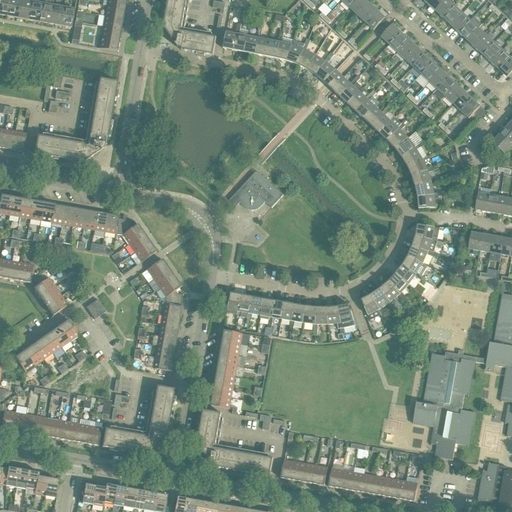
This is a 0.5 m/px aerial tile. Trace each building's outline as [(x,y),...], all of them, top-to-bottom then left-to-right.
[(0,0),(0,15),(7,17),(9,0),(0,0)] [(17,20),(21,0),(19,0),(9,0),(7,17),(17,19),(17,20)] [(28,21),(31,2),(21,0),(17,20),(18,20),(18,19),(28,21)] [(39,23),(43,1),(38,0),(31,0),(31,2),(28,21),(38,22),(38,23),(39,23)] [(124,9),(126,0),(107,0),(106,6),(124,9)] [(182,29),(187,0),(168,0),(164,26),(166,26),(165,30),(178,48),(182,49),(181,51),(213,56),(216,38),(177,31),(177,28),(182,29)] [(350,9),(357,0),(343,0),(342,1),(350,9)] [(358,16),(369,4),(364,0),(357,0),(350,9),(358,16)] [(435,12),(446,0),(431,0),(427,4),(435,12)] [(443,19),(455,7),(447,0),(446,0),(435,12),(443,19)] [(49,24),(53,6),(53,3),(43,1),(39,23),(40,23),(49,24)] [(223,14),(225,4),(224,4),(220,3),(214,2),(213,9),(221,10),(220,14),(223,14)] [(365,23),(377,11),(369,4),(358,16),(365,23)] [(60,27),(63,8),(53,6),(49,24),(59,26),(59,27),(60,27)] [(123,20),(124,9),(106,6),(104,17),(123,20)] [(451,26),(463,14),(455,7),(443,19),(451,26)] [(71,28),(74,10),(63,8),(60,27),(61,27),(61,26),(71,28)] [(374,31),(385,19),(377,11),(365,23),(374,31)] [(460,34),(471,22),(463,14),(451,26),(460,34)] [(121,30),(123,20),(104,17),(103,27),(121,30)] [(467,41),(479,29),(471,22),(460,34),(467,41)] [(389,45),(400,33),(392,26),(381,38),(389,45)] [(119,41),(121,30),(103,27),(101,38),(119,41)] [(245,54),(248,37),(239,35),(240,30),(236,29),(235,35),(237,35),(234,52),(245,54)] [(475,48),(487,36),(479,29),(467,41),(475,48)] [(237,35),(235,35),(226,33),(223,49),(234,52),(237,35)] [(266,58),(269,41),(260,39),(261,34),(257,33),(256,39),(258,39),(255,56),(266,58)] [(397,53),(408,41),(400,33),(389,45),(397,53)] [(483,56),(495,44),(487,36),(475,48),(483,56)] [(255,56),(258,39),(256,39),(248,37),(245,54),(255,56)] [(286,62),(287,62),(294,41),(283,38),(279,37),(278,43),(280,43),(277,60),(286,62)] [(117,52),(119,41),(101,38),(99,49),(117,52)] [(280,43),(278,43),(269,41),(266,58),(277,60),(280,43)] [(294,64),(298,66),(304,51),(302,50),(304,45),(294,41),(287,62),(294,64)] [(405,60),(416,48),(408,41),(397,53),(405,60)] [(491,63),(502,51),(495,44),(483,56),(491,63)] [(307,71),(315,56),(306,51),(308,47),(304,45),(302,50),(304,51),(298,66),(302,68),(307,71)] [(413,68),(424,55),(416,48),(405,60),(413,68)] [(499,70),(510,58),(502,51),(491,63),(499,70)] [(421,75),(432,63),(424,55),(413,68),(421,75)] [(316,77),(326,63),(324,62),(315,56),(307,71),(309,72),(316,77)] [(328,87),(340,75),(336,72),(328,65),(331,60),(328,58),(324,62),(326,63),(316,77),(325,84),(328,87)] [(507,78),(511,73),(511,59),(510,58),(499,70),(507,78)] [(429,82),(440,70),(432,63),(421,75),(429,82)] [(437,90),(448,78),(440,70),(429,82),(437,90)] [(352,86),(350,84),(341,76),(340,75),(328,87),(329,88),(340,98),(352,86)] [(52,88),(60,89),(62,78),(54,76),(52,88)] [(445,97),(456,85),(448,78),(437,90),(445,97)] [(85,162),(99,152),(104,149),(104,145),(106,145),(117,83),(99,80),(87,147),(84,147),(84,145),(37,136),(34,155),(81,163),(81,161),(85,162)] [(348,105),(363,89),(357,83),(354,81),(350,84),(352,86),(340,98),(348,105)] [(453,105),(465,93),(456,85),(445,97),(453,105)] [(356,113),(367,100),(366,99),(370,95),(363,89),(348,105),(356,113)] [(67,98),(71,98),(71,94),(56,92),(55,99),(66,101),(67,98)] [(461,112),(472,100),(465,93),(453,105),(461,112)] [(364,120),(375,108),(376,108),(379,104),(373,98),(370,95),(366,99),(367,100),(356,113),(364,120)] [(469,120),(480,107),(472,100),(461,112),(469,120)] [(56,114),(56,112),(58,103),(50,102),(48,113),(56,114)] [(372,128),(383,115),(382,114),(376,108),(375,108),(364,120),(372,128)] [(391,123),(391,122),(385,117),(388,113),(385,110),(382,114),(383,115),(372,128),(380,135),(391,123)] [(388,142),(399,130),(398,129),(401,125),(395,118),(391,122),(391,123),(380,135),(388,142)] [(396,150),(408,139),(401,131),(404,127),(401,125),(398,129),(399,130),(388,142),(396,150)] [(511,131),(507,127),(500,135),(511,146),(511,131)] [(12,151),(15,133),(4,131),(1,149),(12,151)] [(23,153),(26,135),(15,133),(12,151),(23,153)] [(511,146),(500,135),(492,144),(504,155),(511,146)] [(402,159),(416,149),(415,148),(408,139),(396,150),(402,159)] [(422,160),(417,151),(421,148),(419,145),(415,148),(416,149),(402,159),(408,168),(422,160)] [(428,172),(427,170),(422,160),(408,168),(411,176),(412,178),(428,172)] [(432,184),(428,173),(433,172),(432,168),(427,170),(428,172),(412,178),(414,184),(415,188),(432,184)] [(283,196),(276,189),(257,172),(230,201),(236,207),(240,204),(245,208),(248,210),(250,211),(253,211),(256,211),(258,210),(260,208),(265,203),(272,209),(283,196)] [(434,194),(432,184),(415,188),(417,193),(418,199),(434,196),(434,194)] [(435,209),(434,198),(440,197),(439,193),(434,194),(434,196),(418,199),(418,201),(419,210),(435,209)] [(487,213),(490,196),(478,194),(476,211),(487,213)] [(0,214),(8,216),(12,198),(0,196),(0,197),(0,214)] [(497,215),(500,198),(490,196),(487,213),(497,215)] [(19,218),(22,200),(12,198),(8,216),(19,218)] [(508,217),(511,200),(500,198),(497,215),(508,217)] [(30,220),(33,202),(22,200),(19,218),(30,220)] [(40,222),(43,203),(33,202),(30,220),(40,222)] [(51,224),(54,205),(43,203),(40,222),(51,224)] [(62,226),(65,207),(54,205),(51,224),(62,226)] [(72,228),(76,209),(65,207),(62,226),(72,228)] [(83,230),(86,211),(76,209),(72,228),(83,230)] [(93,231),(97,213),(86,211),(83,230),(93,231)] [(104,233),(108,215),(97,213),(93,231),(104,233)] [(115,237),(118,219),(119,217),(108,215),(104,233),(115,235),(114,237),(115,237)] [(144,234),(137,225),(131,229),(129,226),(130,221),(118,219),(115,237),(116,238),(116,235),(122,236),(128,245),(144,234)] [(438,241),(440,229),(418,226),(416,237),(432,241),(432,239),(438,241)] [(134,254),(150,243),(144,234),(128,245),(134,254)] [(479,252),(482,235),(472,234),(469,250),(479,252)] [(490,254),(493,237),(482,235),(479,252),(490,254)] [(434,253),(437,243),(438,241),(432,239),(432,241),(416,237),(413,246),(412,247),(428,253),(429,251),(434,253)] [(501,256),(504,239),(493,237),(490,254),(501,256)] [(511,258),(511,255),(511,240),(504,239),(501,256),(511,258)] [(156,253),(150,243),(134,254),(141,263),(156,253)] [(432,257),(434,253),(429,251),(428,253),(412,247),(409,254),(408,257),(423,265),(427,255),(432,257)] [(423,265),(408,257),(405,262),(402,266),(416,276),(418,274),(423,265)] [(0,279),(8,280),(11,262),(0,260),(0,279)] [(168,269),(161,260),(146,271),(153,280),(168,269)] [(19,282),(22,264),(11,262),(8,280),(19,282)] [(31,278),(33,266),(22,264),(19,282),(30,284),(31,286),(37,282),(35,279),(31,278)] [(416,276),(402,266),(400,269),(396,275),(409,286),(415,277),(420,280),(422,277),(418,274),(416,276)] [(159,289),(174,279),(168,269),(153,280),(159,289)] [(409,286),(396,275),(395,276),(388,283),(400,295),(401,294),(409,286)] [(40,299),(55,288),(48,279),(39,285),(37,282),(31,286),(40,299)] [(180,307),(182,295),(177,294),(175,291),(181,287),(174,279),(159,289),(165,298),(164,303),(162,303),(162,304),(180,307)] [(400,295),(388,283),(380,290),(390,303),(398,296),(402,300),(405,298),(401,294),(400,295)] [(61,297),(55,288),(40,299),(46,307),(61,297)] [(390,303),(380,290),(371,296),(380,310),(381,309),(390,303)] [(239,313),(242,296),(231,294),(227,314),(237,315),(236,318),(240,318),(241,313),(239,313)] [(461,411),(464,395),(468,396),(468,397),(468,396),(469,396),(474,363),(486,365),(485,371),(484,370),(484,371),(495,373),(495,372),(494,372),(495,367),(507,369),(501,401),(501,402),(501,403),(502,402),(511,403),(511,407),(509,407),(509,406),(507,415),(506,415),(506,416),(507,416),(505,425),(506,425),(506,424),(510,425),(507,438),(508,438),(508,437),(511,437),(511,296),(503,295),(504,294),(503,294),(503,295),(502,295),(503,296),(494,345),(490,344),(487,360),(463,356),(463,352),(459,351),(458,355),(446,353),(445,357),(433,355),(433,354),(432,355),(432,356),(424,405),(423,405),(417,404),(417,403),(413,425),(435,428),(433,436),(432,436),(432,437),(433,437),(431,446),(432,446),(432,445),(438,446),(435,459),(436,460),(436,459),(453,462),(456,445),(467,447),(467,448),(468,448),(468,447),(474,414),(474,413),(473,412),(473,413),(461,411)] [(250,314),(253,298),(242,296),(239,313),(241,313),(248,314),(247,319),(251,320),(252,315),(250,314)] [(380,310),(371,296),(361,301),(370,321),(381,316),(384,314),(381,309),(380,310)] [(68,306),(61,297),(46,307),(52,317),(68,306)] [(260,316),(263,300),(253,298),(250,314),(252,315),(260,316)] [(106,312),(97,300),(86,308),(94,320),(106,312)] [(271,318),(274,302),(263,300),(260,316),(260,319),(269,321),(268,323),(272,324),(273,319),(271,318)] [(282,320),(285,304),(274,302),(271,318),(273,319),(282,320)] [(180,318),(182,307),(180,307),(162,304),(161,305),(164,305),(162,315),(180,318)] [(292,322),(295,305),(285,304),(282,320),(290,322),(290,327),(294,327),(294,322),(292,322)] [(303,324),(306,307),(295,305),(292,322),(294,322),(303,324)] [(355,326),(349,305),(338,307),(341,324),(343,324),(344,329),(355,326)] [(316,325),(317,309),(306,307),(303,324),(314,325),(313,330),(317,331),(318,325),(316,325)] [(341,324),(338,307),(328,309),(328,325),(337,324),(338,330),(344,329),(343,324),(341,324)] [(328,325),(328,309),(317,309),(316,325),(318,325),(328,325)] [(178,329),(180,318),(162,315),(160,326),(178,329)] [(79,336),(71,324),(68,320),(59,327),(69,342),(79,336)] [(177,340),(178,329),(160,326),(158,337),(177,340)] [(69,342),(59,327),(50,333),(61,348),(69,342)] [(241,346),(243,335),(224,331),(222,343),(241,346)] [(61,348),(50,333),(41,339),(52,354),(61,348)] [(175,350),(177,340),(158,337),(156,347),(175,350)] [(52,354),(41,339),(33,346),(43,361),(52,354)] [(239,356),(241,346),(222,343),(221,353),(239,356)] [(43,361),(33,346),(24,352),(34,367),(43,361)] [(173,361),(175,350),(156,347),(155,358),(173,361)] [(34,367),(24,352),(14,358),(25,373),(34,367)] [(237,367),(239,356),(221,353),(219,364),(237,367)] [(171,372),(173,361),(155,358),(153,369),(171,372)] [(235,378),(237,367),(219,364),(217,374),(235,378)] [(233,388),(235,378),(217,374),(215,385),(233,388)] [(231,399),(233,388),(215,385),(213,396),(231,399)] [(166,437),(172,406),(174,390),(156,387),(147,438),(144,438),(144,436),(105,429),(101,448),(141,455),(141,453),(145,454),(164,440),(164,437),(166,437)] [(120,403),(128,404),(129,398),(115,395),(113,406),(119,407),(120,403)] [(229,410),(231,399),(213,396),(211,407),(229,410)] [(216,446),(221,419),(221,414),(203,411),(198,443),(199,443),(199,447),(212,465),(215,466),(215,468),(270,477),(273,459),(214,449),(214,446),(216,446)] [(12,432),(15,414),(4,412),(0,430),(12,432)] [(22,434),(25,415),(15,414),(12,432),(22,434)] [(33,436),(36,417),(25,415),(22,434),(33,436)] [(269,432),(271,418),(261,416),(260,422),(264,422),(262,431),(269,432)] [(43,437),(47,419),(36,417),(33,436),(43,437)] [(54,439),(58,421),(47,419),(43,437),(54,439)] [(65,441),(68,423),(58,421),(54,439),(65,441)] [(76,443),(79,425),(68,423),(65,441),(76,443)] [(86,445),(90,427),(79,425),(76,443),(86,445)] [(98,447),(101,429),(90,427),(86,445),(98,447)] [(292,481),(295,463),(284,461),(281,479),(292,481)] [(303,483),(306,465),(295,463),(292,481),(303,483)] [(511,511),(511,473),(505,472),(506,467),(490,464),(490,463),(489,463),(488,473),(484,472),(484,471),(481,485),(483,485),(482,493),(480,492),(480,493),(482,493),(480,501),(478,501),(478,502),(479,502),(491,504),(489,511),(511,511)] [(313,485),(317,467),(306,465),(303,483),(313,485)] [(325,487),(328,469),(317,467),(313,485),(325,487)] [(5,486),(9,468),(8,468),(8,469),(0,468),(0,487),(3,486),(5,486)] [(15,488),(18,470),(9,468),(5,486),(15,488)] [(340,490),(343,471),(332,469),(328,488),(340,490)] [(25,490),(29,472),(18,470),(15,488),(25,490)] [(350,492),(353,473),(343,471),(340,490),(350,492)] [(35,495),(39,474),(29,472),(25,490),(35,492),(34,495),(35,495)] [(361,493),(364,475),(353,473),(350,492),(361,493)] [(44,497),(48,479),(38,477),(39,474),(35,495),(44,497)] [(372,495),(375,477),(364,475),(361,493),(372,495)] [(382,497),(385,479),(375,477),(372,495),(382,497)] [(55,499),(58,481),(48,479),(44,497),(55,499)] [(393,499),(396,481),(385,479),(382,497),(393,499)] [(404,501),(407,483),(396,481),(393,499),(404,501)] [(415,503),(418,485),(407,483),(404,501),(415,503)] [(92,505),(95,487),(85,485),(84,488),(81,487),(78,499),(82,500),(82,504),(92,505)] [(113,505),(116,487),(106,485),(105,489),(103,504),(113,505)] [(105,489),(95,487),(92,505),(103,507),(103,504),(105,489)] [(123,507),(126,489),(116,487),(113,505),(123,507)] [(133,509),(136,491),(126,489),(123,507),(133,509)] [(143,511),(146,493),(136,491),(133,509),(143,511)] [(150,511),(153,511),(157,494),(146,493),(143,511),(150,511)] [(164,511),(167,496),(157,494),(153,511),(164,511)] [(184,511),(187,500),(176,498),(174,511),(184,511)] [(195,511),(197,501),(187,500),(184,511),(195,511)] [(205,511),(207,503),(197,501),(195,511),(205,511)] [(216,511),(217,505),(207,503),(205,511),(216,511)]
